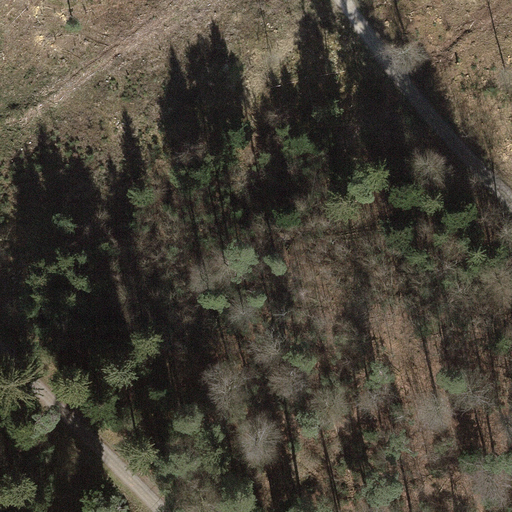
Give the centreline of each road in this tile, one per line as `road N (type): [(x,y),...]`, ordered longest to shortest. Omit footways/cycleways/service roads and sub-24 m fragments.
road 1 (track): [(345,2),(256,91),(0,270)]
road 2 (track): [(342,0),(445,133),(511,203)]
road 3 (track): [(0,353),(157,511)]
